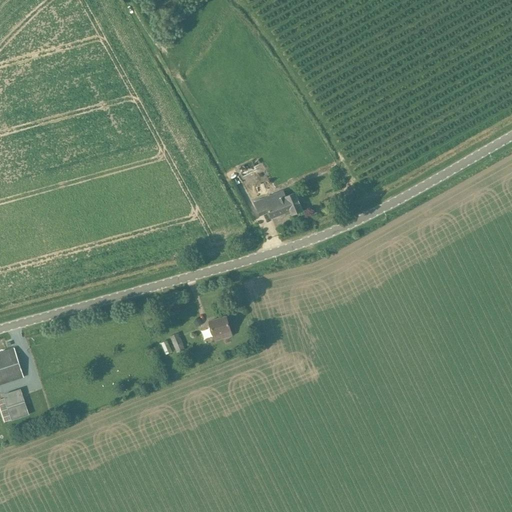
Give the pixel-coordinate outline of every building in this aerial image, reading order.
[(244,176),(264,167),(260,158),(239,166),(244,176)] [(268,212),(271,219),(289,211),(291,215),(302,211),(295,193),(285,197),(282,190),(253,202),(259,215),(268,212)] [(208,322),(214,341),(232,336),(226,317),(208,322)] [(170,336),(177,353),(185,349),(178,333),(170,336)] [(162,342),(166,355),(172,353),(167,340),(162,342)] [(0,384),(23,377),(14,349),(0,353),(0,384)] [(19,390),(3,396),(11,420),(27,415),(19,390)]
